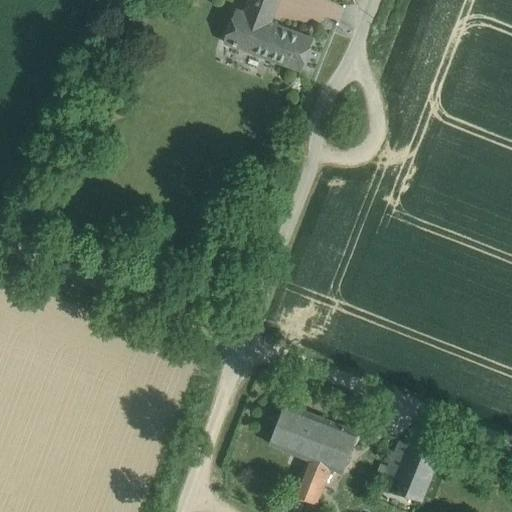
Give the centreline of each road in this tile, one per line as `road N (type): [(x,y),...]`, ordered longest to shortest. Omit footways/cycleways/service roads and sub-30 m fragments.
road 1 (unclassified): [(511,440),(245,335)]
road 2 (unclassified): [(245,335),(0,239)]
road 3 (unclassified): [(245,335),(313,152)]
road 4 (unclassified): [(180,511),(245,335)]
road 5 (unclassified): [(352,48),(378,113),(374,139),(363,157),(313,152)]
